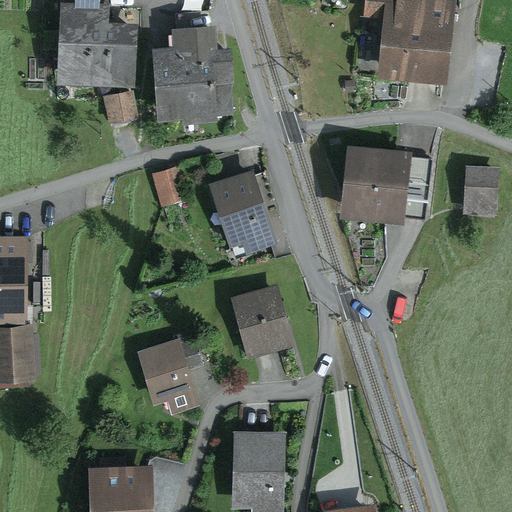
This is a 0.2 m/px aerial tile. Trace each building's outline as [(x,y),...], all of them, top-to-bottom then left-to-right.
[(448,4),(409,0),(382,0),(375,66),(441,73),(448,4)] [(65,2),(63,38),(131,41),(132,24),(105,23),(106,4),(71,2),(65,2)] [(162,78),(229,75),(228,52),(214,52),(213,27),(178,29),(179,48),(160,49),(162,78)] [(129,78),(131,41),(63,38),(61,75),(129,78)] [(229,75),(162,78),(163,111),(230,108),(229,75)] [(352,147),(345,209),(425,218),(432,156),(352,147)] [(493,161),(466,158),(460,205),(487,208),(493,161)] [(178,164),(151,171),(161,208),(188,201),(178,164)] [(253,170),(211,182),(227,236),(268,224),(253,170)] [(21,245),(0,244),(0,309),(20,310),(21,245)] [(276,285),(233,296),(247,348),(290,337),(276,285)] [(23,329),(0,331),(0,383),(28,381),(23,329)] [(190,337),(141,349),(155,401),(195,391),(190,371),(198,369),(190,337)] [(282,431),(234,431),(235,499),(254,499),(254,511),(283,511),(282,431)] [(148,511),(146,462),(89,464),(91,511),(148,511)]
